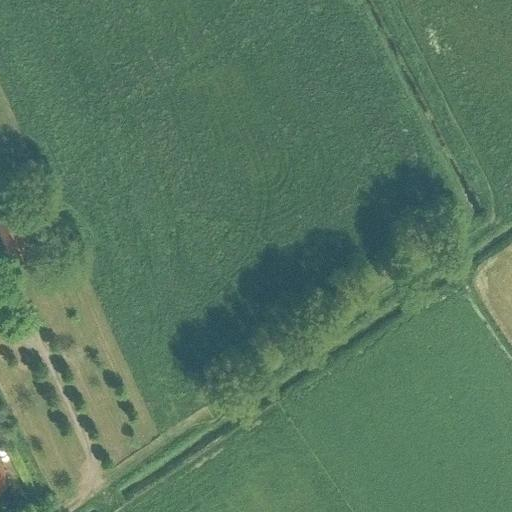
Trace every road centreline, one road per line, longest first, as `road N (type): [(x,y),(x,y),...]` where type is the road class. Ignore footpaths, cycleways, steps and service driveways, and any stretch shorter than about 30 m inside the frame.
road 1 (track): [(224,402),(496,210),(389,0)]
road 2 (track): [(81,497),(193,422)]
